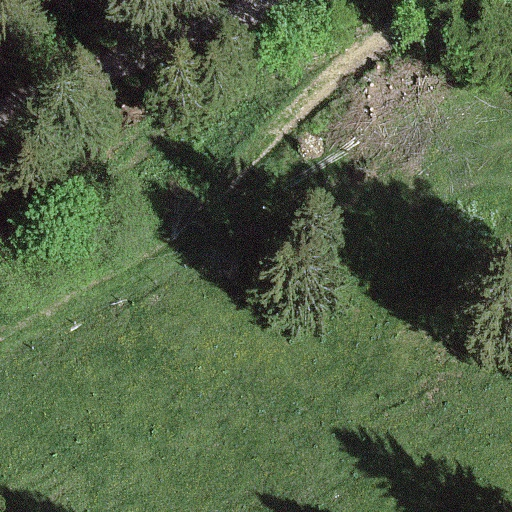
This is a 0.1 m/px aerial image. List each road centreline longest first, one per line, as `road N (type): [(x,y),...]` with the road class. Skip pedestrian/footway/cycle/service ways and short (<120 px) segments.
road 1 (track): [(450,0),(350,61),(215,184),(190,233),(0,346)]
road 2 (unclassified): [(308,0),(0,119)]
road 3 (track): [(190,233),(511,184)]
